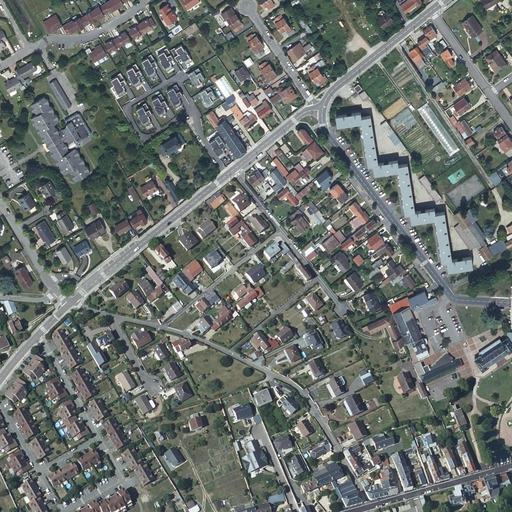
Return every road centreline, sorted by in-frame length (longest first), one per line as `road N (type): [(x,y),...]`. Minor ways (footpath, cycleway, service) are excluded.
road 1 (residential): [(322,110),(326,134),(450,298),(511,302)]
road 2 (residential): [(160,326),(290,383),(369,507)]
road 3 (secondary): [(227,174),(74,299)]
road 4 (unknown): [(392,41),(494,190)]
road 5 (residential): [(279,230),(160,326)]
road 6 (secondary): [(431,10),(337,85),(322,110)]
road 7 (residential): [(185,115),(194,108),(175,77),(124,107),(142,140)]
road 8 (residential): [(29,50),(96,34),(145,0)]
road 9 (residential): [(315,109),(247,5)]
